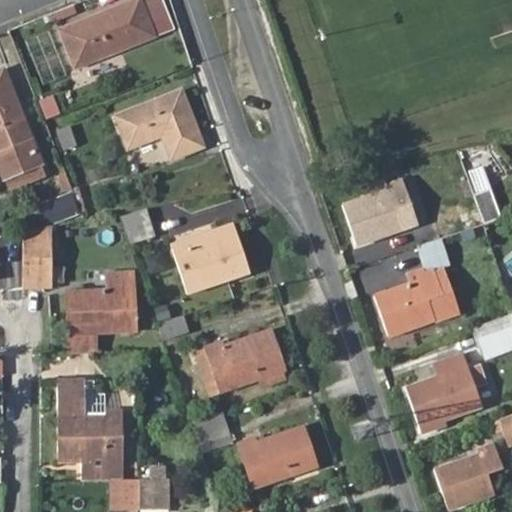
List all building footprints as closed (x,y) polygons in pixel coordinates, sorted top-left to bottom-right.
[(136,0),(61,31),(76,69),(154,37),(139,0),(136,0)] [(0,162),(6,177),(38,163),(41,162),(31,140),(2,69),(0,70),(0,162)] [(116,116),(129,146),(165,132),(175,160),(204,148),(181,90),(116,116)] [(46,119),(60,114),(53,95),(39,100),(46,119)] [(63,151),(76,146),(68,126),(56,131),(63,151)] [(38,163),(6,177),(11,187),(42,174),(38,163)] [(343,207),(355,239),(378,231),(381,238),(419,226),(403,181),(387,186),(389,191),(343,207)] [(491,190),(473,197),(478,210),(483,226),(500,220),(491,190)] [(37,202),(42,223),(77,215),(73,194),(37,202)] [(436,225),(442,240),(483,226),(478,210),(436,225)] [(144,213),(121,221),(130,247),(154,239),(144,213)] [(483,226),(442,240),(448,256),(489,242),(483,226)] [(45,289),(46,229),(22,234),(23,291),(39,290),(45,289)] [(378,231),(355,239),(357,246),(381,238),(378,231)] [(225,275),(248,267),(237,235),(190,250),(188,246),(173,251),(188,295),(227,282),(225,275)] [(65,288),(68,322),(70,355),(108,354),(105,326),(133,324),(132,310),(138,309),(136,295),(131,295),(128,266),(104,267),(105,284),(65,288)] [(250,274),(248,267),(225,275),(227,282),(250,274)] [(374,293),(385,325),(407,318),(410,325),(433,317),(426,297),(442,291),(434,268),(418,273),(419,278),(374,293)] [(183,317),(158,325),(163,341),(188,332),(183,317)] [(407,318),(385,325),(387,332),(410,325),(407,318)] [(511,349),(511,327),(509,318),(475,330),(484,360),(511,349)] [(194,354),(205,388),(218,383),(222,395),(260,381),(258,375),(281,366),(270,334),(224,349),(223,344),(194,354)] [(407,389),(423,434),(446,425),(445,421),(482,408),(462,354),(433,364),(438,377),(407,389)] [(284,373),(281,366),(258,375),(260,381),(284,373)] [(57,381),(58,416),(58,460),(76,461),(76,457),(82,458),(82,461),(82,482),(112,482),(122,482),(122,480),(122,411),(105,411),(105,416),(83,416),(83,382),(57,381)] [(93,381),(83,382),(83,416),(105,416),(105,411),(105,396),(94,396),(93,381)] [(218,383),(205,388),(209,398),(222,395),(218,383)] [(218,416),(189,425),(194,440),(223,430),(218,416)] [(511,444),(511,416),(500,421),(508,445),(511,444)] [(290,468),(314,461),(302,428),(255,443),(254,440),(240,444),(255,488),(293,476),(290,468)] [(194,440),(198,452),(228,442),(223,430),(194,440)] [(435,470),(446,504),(469,496),(472,503),(494,495),(486,473),(503,468),(495,444),(478,449),(480,454),(435,470)] [(316,469),(314,461),(290,468),(293,476),(316,469)] [(168,480),(139,480),(139,482),(140,510),(168,510),(168,480)] [(112,511),(140,510),(139,482),(122,482),(112,482),(112,511)] [(469,496),(446,504),(448,511),(472,503),(469,496)]
